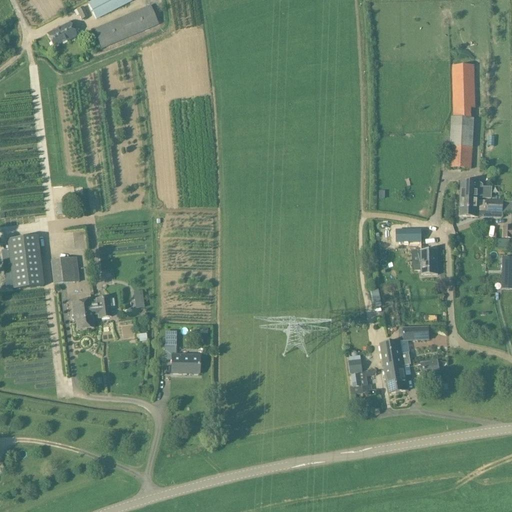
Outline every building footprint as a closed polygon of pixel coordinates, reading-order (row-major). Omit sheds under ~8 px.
[(95,0),(87,4),(95,20),(132,2),(130,0),(95,0)] [(93,30),(101,50),(158,25),(150,6),(93,30)] [(78,16),(81,21),(88,17),(83,7),(74,12),(76,17),(78,16)] [(77,37),(70,23),(46,35),(52,48),(67,40),(68,42),(77,37)] [(471,170),(472,149),(473,149),(474,119),(471,119),(471,109),(476,109),(474,66),(452,67),(453,118),(451,118),(449,148),(450,148),(449,169),(471,170)] [(460,201),(478,202),(478,199),(492,200),(492,188),(483,188),(483,186),(481,184),(479,184),(479,183),(461,182),(460,201)] [(511,202),(508,203),(503,203),(503,202),(485,201),(485,202),(478,202),(460,201),(459,217),(477,218),(477,212),(511,213),(511,202)] [(56,205),(57,217),(74,215),(72,203),(57,205),(56,205)] [(503,239),(510,239),(511,239),(511,238),(511,237),(511,216),(511,222),(511,227),(503,227),(503,239)] [(411,250),(411,251),(421,251),(421,236),(411,236),(411,238),(411,250)] [(37,238),(7,241),(13,291),(43,287),(37,238)] [(420,252),(421,276),(438,276),(437,251),(420,252)] [(502,284),(502,290),(511,289),(511,258),(503,259),(502,284)] [(79,283),(76,259),(50,262),(53,286),(79,283)] [(378,289),(371,291),(373,303),(374,303),(375,308),(381,307),(378,289)] [(136,292),(136,309),(145,308),(145,292),(136,292)] [(113,302),(109,302),(109,299),(96,301),(97,306),(90,306),(90,302),(71,305),(74,325),(76,325),(77,331),(93,329),(92,318),(98,317),(99,320),(111,319),(110,309),(114,309),(113,302)] [(429,329),(404,330),(404,341),(430,340),(429,329)] [(199,356),(176,356),(176,348),(176,333),(164,332),(164,348),(163,361),(171,362),(171,374),(198,375),(199,356)] [(404,367),(409,366),(411,365),(409,354),(407,341),(400,342),(390,344),(394,368),(404,367)] [(384,370),(394,368),(390,344),(380,346),(384,370)] [(359,374),(362,373),(361,361),(348,362),(350,375),(359,374)] [(420,365),(422,377),(440,373),(437,362),(420,365)] [(411,376),(409,366),(404,367),(394,368),(398,393),(408,391),(405,376),(411,376)] [(388,395),(398,393),(394,368),(384,370),(388,395)] [(377,371),(362,373),(359,374),(359,375),(351,376),(353,388),(350,389),(351,401),(356,400),(355,396),(363,395),(362,387),(368,387),(367,378),(375,377),(377,371)]
